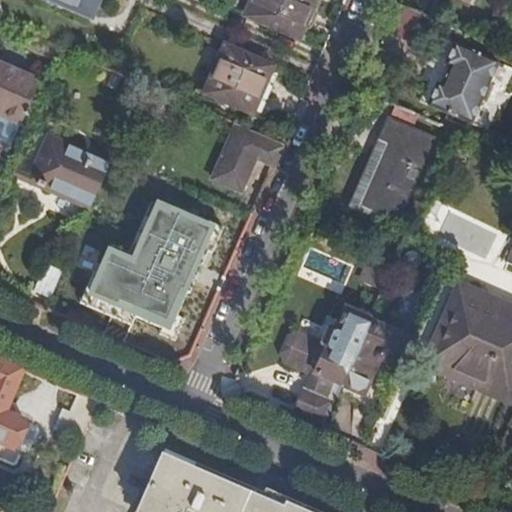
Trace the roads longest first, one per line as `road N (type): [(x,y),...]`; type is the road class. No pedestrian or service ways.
road 1 (residential): [(188,403),(369,0)]
road 2 (residential): [(429,511),(188,403)]
road 3 (residential): [(188,403),(0,323)]
